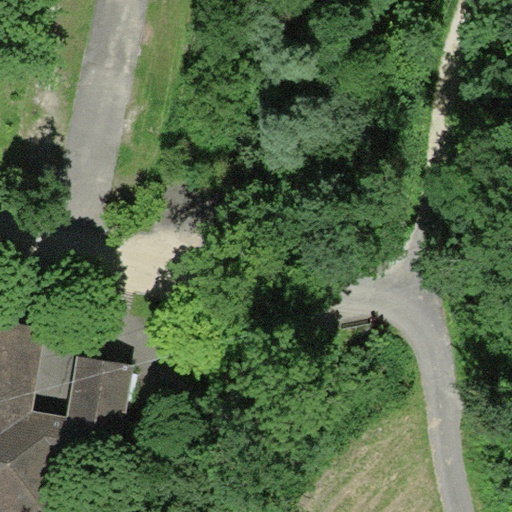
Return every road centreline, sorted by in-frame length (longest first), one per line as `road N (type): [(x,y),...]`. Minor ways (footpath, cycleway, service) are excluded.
road 1 (track): [(74,242),(342,306),(389,300),(423,281)]
road 2 (track): [(423,281),(455,48),(473,0)]
road 3 (track): [(423,281),(462,511)]
